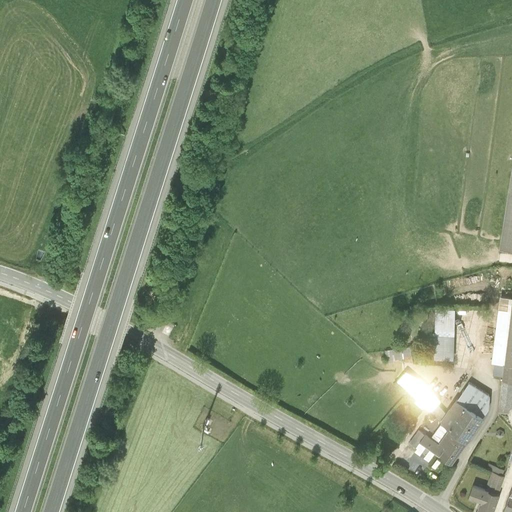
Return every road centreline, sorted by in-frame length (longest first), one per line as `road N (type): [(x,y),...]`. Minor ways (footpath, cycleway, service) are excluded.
road 1 (motorway): [(51,511),(213,0)]
road 2 (motorway): [(184,0),(22,511)]
road 3 (secondary): [(0,274),(52,293),(439,511)]
